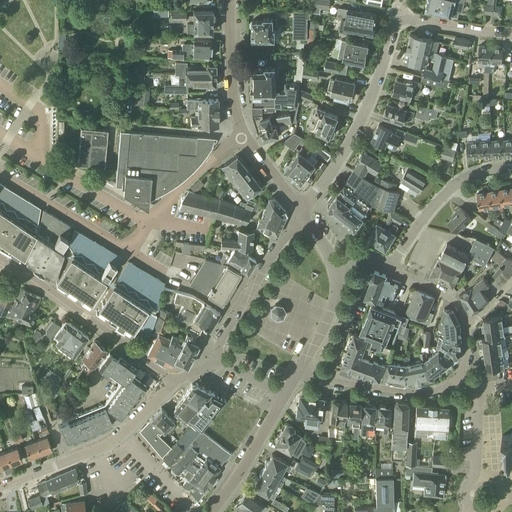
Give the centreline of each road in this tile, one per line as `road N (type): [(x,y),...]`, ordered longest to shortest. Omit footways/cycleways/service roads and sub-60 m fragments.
road 1 (residential): [(302,216),(362,118),(397,14)]
road 2 (residential): [(172,384),(0,259)]
road 3 (residential): [(388,268),(448,189),(475,173),(511,167)]
road 4 (residential): [(301,367),(327,381),(417,393),(457,376)]
road 5 (tertiary): [(230,0),(245,137)]
road 6 (tertiary): [(209,511),(283,398)]
road 7 (residential): [(0,489),(121,435)]
road 8 (residential): [(245,137),(204,166),(150,224)]
road 9 (residential): [(302,216),(234,318)]
